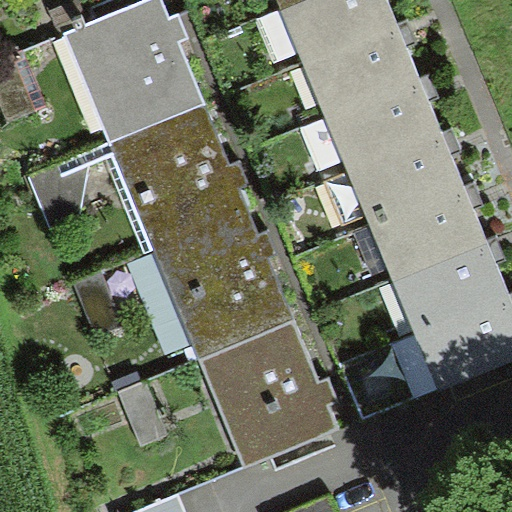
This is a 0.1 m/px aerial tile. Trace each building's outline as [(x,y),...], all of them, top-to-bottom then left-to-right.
[(238,459),(336,416),(154,0),(140,0),(54,37),(101,144),(106,155),(238,459)] [(511,327),(377,0),(272,0),(407,328),(431,386),(511,352),(511,327)] [(17,51),(0,57),(0,119),(1,123),(40,107),(17,51)] [(101,144),(22,178),(44,231),(72,220),(81,168),(106,155),(101,144)] [(95,272),(67,284),(89,337),(117,326),(95,272)] [(138,380),(112,392),(134,446),(161,435),(154,417),(160,415),(156,407),(150,409),(138,380)] [(326,511),(320,497),(284,511),(326,511)] [(168,511),(163,498),(128,511),(168,511)]
